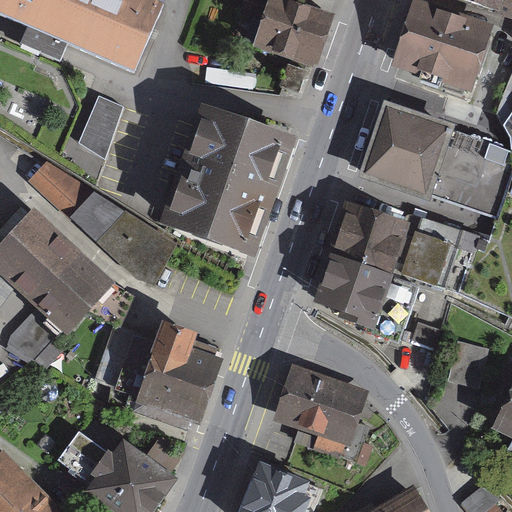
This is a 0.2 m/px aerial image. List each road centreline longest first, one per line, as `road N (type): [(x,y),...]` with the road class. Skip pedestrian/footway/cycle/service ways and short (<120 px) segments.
road 1 (primary): [(378,0),(262,330)]
road 2 (residential): [(0,162),(126,280),(262,330)]
road 3 (residential): [(262,330),(357,363),(397,400),(419,433),(449,511)]
road 4 (primary): [(262,330),(198,511)]
